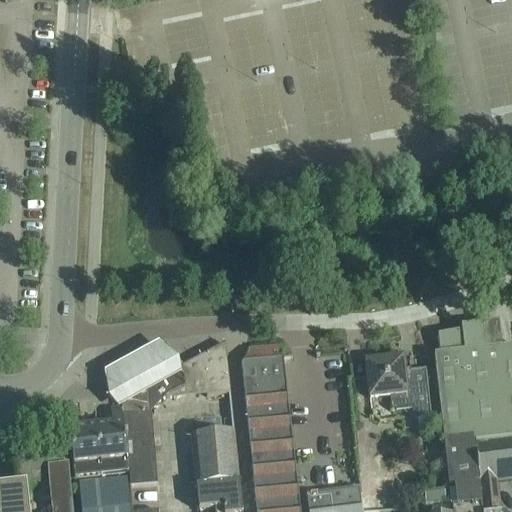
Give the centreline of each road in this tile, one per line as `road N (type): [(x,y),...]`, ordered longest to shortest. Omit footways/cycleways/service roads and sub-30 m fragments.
road 1 (tertiary): [(58,337),(76,0)]
road 2 (residential): [(229,323),(368,320),(511,281)]
road 3 (residential): [(248,511),(229,323)]
road 4 (residential): [(58,337),(229,323)]
road 5 (unknown): [(307,321),(334,480)]
